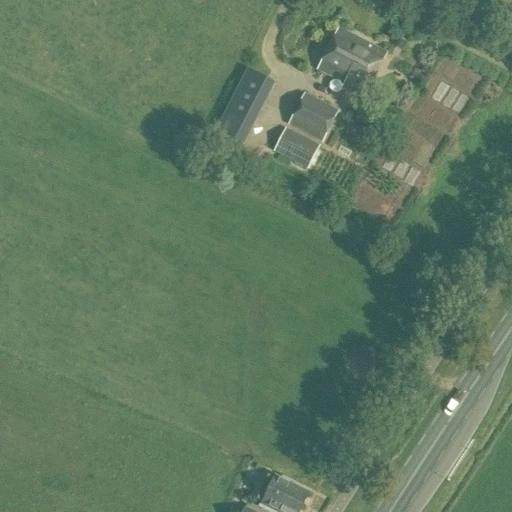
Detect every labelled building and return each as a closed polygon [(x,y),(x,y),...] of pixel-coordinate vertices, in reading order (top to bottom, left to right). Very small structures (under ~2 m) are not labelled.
[(360,100),(383,54),(336,30),(315,71),(341,86),(340,89),(360,100)] [(243,145),(275,84),(247,69),(215,130),(243,145)] [(321,143),(338,111),(304,93),(287,125),(321,143)] [(307,170),(320,146),(286,129),(274,152),(307,170)] [(271,481),(260,475),(248,500),(259,505),(257,509),(263,511),(297,511),(306,495),(272,478),(271,481)]
